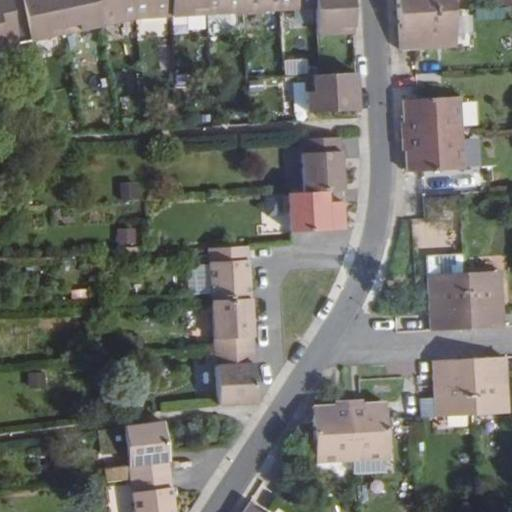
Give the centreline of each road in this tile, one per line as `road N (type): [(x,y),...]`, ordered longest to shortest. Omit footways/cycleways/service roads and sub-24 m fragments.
road 1 (residential): [(330,338),(364,278),(372,244),(378,180),(371,0)]
road 2 (residential): [(216,511),(330,338)]
road 3 (residential): [(330,338),(372,347),(511,341)]
